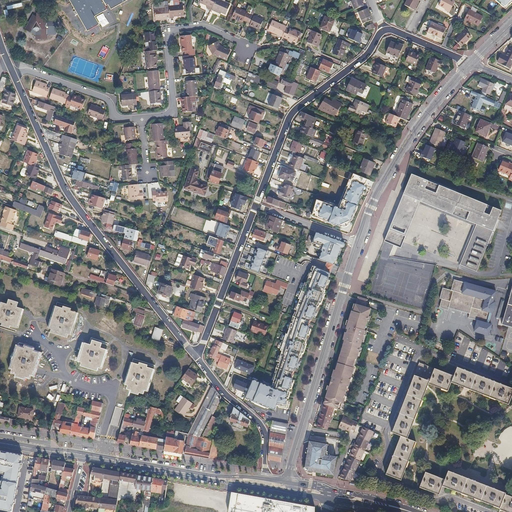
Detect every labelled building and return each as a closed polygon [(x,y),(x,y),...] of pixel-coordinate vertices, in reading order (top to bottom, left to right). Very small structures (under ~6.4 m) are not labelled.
[(81,0),(82,0),(81,2),(72,8),(71,10),(77,19),(79,19),(88,14),(90,15),(90,16),(94,24),(96,25),(113,15),(105,2),(101,1),(99,0),(81,0)] [(200,0),(198,4),(207,8),(208,6),(212,7),(215,0),(200,0)] [(230,4),(219,0),(215,0),(212,7),(211,10),(218,13),(219,11),(221,12),(225,14),(230,4)] [(347,0),(348,2),(351,1),(354,10),(360,7),(364,5),(362,1),(361,0),(347,0)] [(456,1),(455,0),(443,0),(441,5),(449,9),(449,10),(452,12),(456,1)] [(491,0),(503,9),(510,0),(491,0)] [(165,8),(154,9),(155,20),(166,19),(166,17),(170,17),(169,6),(169,5),(165,6),(165,8)] [(183,5),(169,6),(170,17),(170,18),(174,18),(174,17),(184,15),(183,5)] [(247,12),(236,7),(231,17),(243,22),(243,20),(247,22),(250,14),(246,13),(247,12)] [(361,10),(358,12),(362,23),(371,19),(367,8),(361,10)] [(485,16),(471,9),(466,17),(480,25),(485,16)] [(37,17),(33,15),(26,29),(37,35),(37,39),(47,38),(47,34),(56,33),(57,31),(57,28),(58,28),(58,22),(57,22),(56,19),(55,17),(48,17),(48,21),(46,22),(40,14),(37,17)] [(263,20),(250,14),(247,22),(246,22),(250,24),(249,26),(259,30),(263,20)] [(333,21),(325,17),(320,28),(329,31),(333,21)] [(286,27),(272,21),(268,30),(282,37),(286,28),(286,27)] [(447,27),(433,21),(428,31),(442,37),(447,27)] [(290,29),(286,28),(282,37),(290,40),(290,39),(293,40),(297,42),(301,32),(294,29),(294,30),(290,28),(290,29)] [(472,36),(466,29),(456,39),(462,45),(472,36)] [(321,34),(313,30),(308,42),(316,46),(321,34)] [(364,37),(349,31),(348,34),(363,40),(364,37)] [(146,42),(149,42),(155,41),(154,32),(145,33),(146,42)] [(182,43),(181,43),(181,47),(183,47),(183,51),(186,51),(186,56),(193,55),(193,49),(192,50),(191,36),(181,37),(182,43)] [(347,42),(340,39),(334,53),(343,57),(345,52),(344,51),(347,46),(345,45),(347,42)] [(214,40),(206,46),(211,53),(227,60),(231,51),(218,45),(214,40)] [(155,41),(149,42),(149,51),(156,50),(158,50),(157,41),(155,41)] [(395,45),(390,42),(385,53),(386,53),(385,56),(390,58),(391,55),(397,58),(403,46),(398,44),(397,46),(395,45)] [(505,55),(501,53),(497,60),(501,63),(501,64),(509,68),(511,62),(511,48),(509,47),(505,55)] [(149,51),(145,51),(147,69),(158,67),(157,60),(159,60),(158,55),(156,54),(156,50),(149,51)] [(288,55),(278,50),(272,65),(274,66),(273,69),(281,72),(288,55)] [(419,56),(409,51),(405,61),(415,66),(419,56)] [(184,63),(185,63),(185,69),(186,69),(187,74),(195,73),(195,68),(196,68),(195,58),(193,58),(193,55),(186,56),(184,56),(184,59),(184,63)] [(441,62),(430,57),(425,70),(434,74),(437,66),(439,67),(441,62)] [(334,63),(323,58),(318,68),(328,72),(330,67),(332,68),(334,63)] [(303,64),(299,62),(294,74),(298,75),(303,64)] [(385,67),(375,63),(371,73),(381,77),(385,67)] [(319,71),(311,67),(306,79),(314,82),(319,71)] [(220,69),(218,75),(214,85),(219,87),(224,75),(234,79),(236,76),(220,69)] [(158,71),(147,72),(149,92),(160,91),(158,71)] [(291,81),(281,77),(279,83),(283,85),(284,83),(286,85),(283,91),(292,95),(297,83),(291,81)] [(277,81),(268,78),(266,84),(275,88),(277,81)] [(411,78),(409,83),(406,90),(415,94),(420,82),(411,78)] [(495,84),(481,78),(478,86),(482,88),(481,92),(490,96),(495,84)] [(365,85),(351,79),(346,90),(360,96),(365,85)] [(186,81),(187,92),(185,92),(185,97),(195,96),(197,96),(196,80),(186,81)] [(47,85),(35,81),(31,92),(43,96),(42,97),(46,98),(49,89),(46,88),(47,85)] [(65,94),(52,89),(49,99),(65,105),(68,96),(65,95),(65,94)] [(15,95),(6,91),(2,102),(12,105),(15,95)] [(160,91),(149,92),(150,104),(161,103),(160,91)] [(470,94),(476,97),(471,107),(478,111),(485,97),(471,91),(470,94)] [(135,94),(121,95),(122,105),(136,104),(135,94)] [(268,105),(278,109),(282,97),(271,94),(268,105)] [(511,95),(509,94),(503,109),(511,112),(511,95)] [(68,96),(65,105),(65,107),(68,108),(69,106),(81,110),(84,101),(80,99),(77,98),(77,97),(72,96),(72,97),(68,96)] [(185,97),(182,97),(182,105),(183,112),(193,112),(192,102),(196,102),(195,96),(185,97)] [(38,103),(37,106),(49,110),(45,119),(50,121),(53,113),(56,107),(56,106),(44,102),(32,98),(31,101),(38,103)] [(332,102),(325,98),(318,110),(334,116),(341,104),(333,99),(332,102)] [(407,100),(401,98),(394,112),(392,111),(391,115),(399,118),(405,120),(411,104),(407,102),(407,100)] [(365,104),(355,100),(352,107),(366,112),(368,108),(363,107),(365,104)] [(100,108),(90,105),(86,115),(97,118),(96,119),(100,121),(104,111),(100,109),(100,108)] [(250,105),(249,109),(262,114),(263,115),(265,111),(250,105)] [(350,106),(348,110),(360,115),(361,111),(366,113),(366,112),(352,107),(350,106)] [(247,112),(251,114),(249,119),(258,123),(260,118),(262,114),(249,109),(247,112)] [(302,120),(305,121),(306,122),(304,125),(311,128),(315,118),(299,111),(297,116),(302,118),(302,120)] [(469,115),(459,111),(453,124),(464,128),(469,115)] [(391,115),(390,114),(387,121),(396,125),(399,118),(391,115)] [(57,115),(54,122),(65,126),(65,125),(67,125),(66,127),(65,131),(71,133),(75,121),(61,116),(57,115)] [(244,120),(234,116),(231,124),(240,128),(244,120)] [(490,124),(480,119),(475,131),(482,134),(485,135),(488,128),(490,124)] [(183,127),(174,128),(175,138),(190,137),(189,127),(188,122),(183,123),(183,127)] [(219,128),(217,128),(215,131),(217,132),(216,134),(225,138),(228,130),(229,131),(230,127),(221,123),(219,128)] [(257,125),(251,123),(248,129),(254,132),(257,125)] [(161,124),(151,125),(153,141),(156,141),(163,140),(161,124)] [(303,125),(302,125),(299,132),(312,138),(315,130),(311,128),(304,125),(303,125)] [(28,130),(19,126),(13,140),(15,141),(23,144),(26,137),(28,130)] [(133,127),(123,128),(124,140),(134,139),(133,127)] [(445,132),(436,128),(430,142),(439,146),(445,132)] [(368,133),(358,129),(352,143),(361,147),(364,138),(366,139),(368,133)] [(511,134),(505,132),(501,142),(511,146),(511,134)] [(61,140),(63,141),(62,144),(74,147),(75,143),(68,140),(69,137),(63,135),(61,140)] [(264,141),(265,140),(255,136),(252,144),(263,148),(263,147),(270,150),(272,144),(264,141)] [(310,138),(309,141),(318,145),(318,144),(329,148),(330,144),(319,140),(319,141),(310,138)] [(450,150),(459,154),(462,147),(463,148),(460,155),(465,158),(469,149),(464,146),(465,143),(455,138),(450,150)] [(214,144),(201,139),(198,147),(211,152),(214,144)] [(163,140),(156,141),(157,157),(167,156),(166,140),(163,140)] [(302,144),(293,140),(289,151),(297,154),(302,144)] [(133,143),(125,144),(128,165),(129,165),(136,164),(138,164),(136,148),(134,149),(133,143)] [(487,147),(477,143),(471,157),(482,162),(484,156),(483,155),(487,147)] [(58,148),(61,149),(59,154),(71,157),(74,148),(60,144),(58,148)] [(259,151),(251,148),(248,157),(256,161),(259,151)] [(39,154),(30,150),(25,162),(29,163),(35,166),(39,154)] [(302,159),(292,156),(288,167),(298,170),(302,159)] [(374,162),(358,156),(354,167),(369,173),(371,166),(373,167),(374,162)] [(248,157),(247,157),(242,169),(253,173),(254,168),(256,165),(256,166),(258,162),(256,161),(248,157)] [(163,165),(159,165),(159,171),(160,171),(161,176),(171,175),(170,164),(173,164),(173,161),(163,161),(163,165)] [(511,165),(502,161),(498,171),(510,176),(508,180),(511,181),(511,179),(511,165)] [(207,169),(213,171),(209,180),(218,183),(223,167),(210,162),(207,169)] [(35,166),(29,163),(25,174),(33,178),(35,174),(37,175),(40,168),(35,166)] [(119,170),(121,170),(122,180),(130,180),(130,177),(130,174),(131,174),(131,169),(129,169),(129,165),(128,165),(119,165),(119,170)] [(186,181),(188,181),(186,187),(204,194),(206,188),(202,187),(204,184),(198,182),(196,178),(199,169),(192,166),(186,181)] [(294,172),(281,167),(278,176),(291,181),(294,172)] [(80,171),(72,169),(70,177),(78,179),(80,171)] [(213,171),(207,169),(204,178),(209,180),(213,171)] [(456,192),(457,190),(430,179),(429,180),(411,173),(407,185),(403,194),(420,201),(473,223),(474,222),(477,223),(474,230),(469,242),(460,265),(476,272),(495,228),(498,220),(502,211),(456,192)] [(339,211),(316,202),(310,216),(342,228),(346,227),(347,225),(364,180),(353,176),(339,211)] [(318,181),(309,178),(306,187),(315,191),(318,181)] [(77,180),(76,184),(88,188),(89,186),(95,188),(95,187),(99,188),(100,186),(77,180),(77,179),(77,180)] [(109,189),(118,191),(119,183),(111,181),(109,189)] [(280,189),(278,189),(276,194),(286,198),(291,186),(282,183),(280,189)] [(138,184),(128,185),(129,200),(139,199),(139,198),(143,198),(142,192),(138,193),(138,184)] [(44,189),(43,191),(51,194),(51,193),(57,196),(59,192),(45,186),(44,189)] [(155,191),(152,191),(153,201),(156,201),(156,202),(168,201),(166,192),(155,193),(155,191)] [(244,195),(235,192),(231,204),(239,207),(244,195)] [(391,228),(393,223),(406,229),(404,233),(406,234),(420,201),(403,194),(389,227),(391,228)] [(104,198),(93,195),(90,205),(101,208),(104,198)] [(269,196),(267,201),(283,207),(285,202),(269,196)] [(61,204),(51,200),(48,208),(57,212),(61,204)] [(14,203),(12,207),(25,212),(26,207),(14,202),(14,203)] [(231,210),(219,206),(215,217),(224,220),(224,219),(227,220),(231,210)] [(16,210),(6,207),(5,207),(3,212),(4,212),(1,221),(0,223),(0,225),(12,230),(14,225),(11,224),(16,210)] [(115,213),(104,210),(102,220),(113,223),(115,213)] [(60,217),(47,213),(43,227),(51,229),(52,224),(53,221),(55,221),(58,222),(60,217)] [(282,220),(270,216),(265,227),(277,232),(282,220)] [(231,226),(219,222),(215,233),(224,237),(227,230),(229,231),(231,226)] [(127,227),(111,224),(110,228),(124,232),(123,233),(125,233),(127,227)] [(127,227),(125,233),(124,237),(133,240),(135,229),(127,227)] [(391,228),(389,227),(383,241),(400,248),(406,234),(404,233),(391,228)] [(270,234),(255,228),(252,236),(263,240),(265,235),(269,237),(270,234)] [(73,236),(55,230),(53,236),(72,241),(73,236)] [(75,236),(73,236),(72,241),(82,244),(83,245),(86,246),(90,233),(81,230),(79,238),(75,236)] [(342,244),(314,234),(311,241),(322,245),(316,260),(333,266),(342,244)] [(209,237),(214,239),(212,243),(216,244),(214,251),(219,253),(223,240),(218,238),(210,235),(209,237)] [(133,240),(124,238),(122,247),(130,249),(133,240)] [(279,246),(276,245),(275,249),(286,254),(290,244),(281,241),(279,246)] [(38,255),(40,250),(20,243),(19,248),(32,252),(31,254),(32,255),(33,255),(30,265),(32,265),(36,267),(40,268),(42,263),(38,261),(37,261),(39,255),(38,255)] [(39,255),(45,257),(64,264),(69,250),(60,246),(58,251),(46,247),(44,251),(44,252),(40,250),(38,255),(39,255)] [(258,274),(266,251),(251,246),(249,252),(254,254),(253,257),(249,255),(247,260),(252,261),(251,265),(246,263),(244,269),(258,274)] [(99,250),(89,247),(87,257),(96,260),(99,250)] [(203,257),(207,258),(208,256),(211,258),(213,253),(209,251),(205,250),(203,257)] [(149,255),(136,251),(133,261),(146,265),(146,264),(149,265),(152,256),(148,255),(149,255)] [(0,254),(0,258),(2,259),(18,265),(19,261),(8,257),(2,255),(0,254)] [(181,259),(179,265),(188,268),(190,263),(195,264),(197,259),(183,254),(181,259)] [(215,271),(223,274),(226,266),(219,264),(218,263),(213,262),(211,269),(215,271)] [(331,274),(314,266),(294,318),(278,369),(272,387),(253,379),(245,399),(273,410),(277,406),(286,408),(288,393),(294,373),(311,324),(331,274)] [(67,274),(52,269),(48,281),(63,286),(67,274)] [(248,275),(239,271),(235,280),(240,282),(238,286),(248,290),(250,286),(245,284),(248,275)] [(117,276),(109,274),(106,282),(106,284),(113,286),(117,276)] [(156,277),(149,274),(147,281),(154,283),(156,277)] [(204,280),(193,276),(190,287),(200,290),(202,284),(204,280)] [(288,284),(277,280),(276,284),(279,285),(286,288),(288,284)] [(465,283),(454,280),(451,291),(442,288),(439,299),(441,300),(439,308),(448,311),(448,309),(469,315),(468,319),(477,322),(474,332),(488,336),(491,326),(489,325),(492,314),(492,313),(493,313),(493,312),(494,312),(494,311),(494,310),(495,310),(495,309),(495,308),(495,307),(495,306),(495,305),(495,304),(495,303),(493,303),(496,292),(465,283)] [(276,284),(267,281),(263,289),(270,292),(275,294),(279,285),(276,284)] [(172,287),(160,283),(157,292),(169,296),(170,293),(171,289),(172,287)] [(511,287),(501,325),(511,328),(511,287)] [(94,291),(83,288),(81,293),(92,297),(94,291)] [(231,292),(229,297),(238,301),(239,299),(246,302),(248,298),(251,299),(253,295),(245,292),(244,296),(231,292)] [(98,296),(97,296),(94,304),(103,307),(105,299),(104,298),(105,295),(99,293),(98,296)] [(190,297),(193,299),(190,308),(196,309),(195,310),(201,312),(206,297),(191,293),(190,297)] [(367,300),(356,297),(354,305),(364,308),(367,300)] [(6,304),(0,303),(0,322),(2,323),(1,325),(9,328),(10,326),(16,328),(21,314),(17,313),(18,308),(16,307),(17,302),(8,299),(6,304)] [(341,349),(342,349),(340,356),(356,360),(364,331),(363,331),(370,309),(364,308),(354,305),(352,311),(350,311),(346,326),(342,325),(341,331),(344,332),(347,332),(347,335),(345,334),(341,349)] [(61,308),(54,306),(48,328),(50,329),(49,333),(66,338),(67,334),(69,335),(76,313),(69,311),(70,308),(62,306),(61,308)] [(178,306),(177,307),(175,315),(184,318),(185,318),(188,309),(180,306),(178,306)] [(132,313),(136,314),(133,323),(139,326),(142,316),(142,315),(143,311),(134,308),(132,313)] [(194,311),(188,309),(185,318),(191,321),(194,311)] [(241,314),(234,311),(229,324),(238,328),(241,321),(239,320),(241,314)] [(184,318),(182,323),(184,326),(196,330),(199,323),(191,321),(185,318),(184,318)] [(268,325),(253,320),(249,330),(264,336),(268,325)] [(236,330),(227,327),(222,338),(232,342),(236,330)] [(162,330),(155,328),(152,338),(150,338),(149,341),(157,343),(162,330)] [(86,349),(82,348),(77,362),(80,363),(79,366),(96,371),(97,368),(100,369),(105,350),(99,348),(101,343),(91,340),(89,345),(87,345),(86,349)] [(223,342),(217,340),(209,356),(214,359),(220,348),(223,342)] [(228,344),(223,342),(220,348),(225,351),(228,344)] [(23,349),(16,347),(9,368),(12,369),(11,372),(16,374),(15,376),(23,378),(24,376),(28,378),(29,374),(31,375),(33,370),(29,369),(30,365),(34,366),(38,353),(31,351),(32,349),(24,346),(23,349)] [(231,359),(221,355),(217,365),(226,369),(231,359)] [(340,356),(339,355),(337,364),(353,368),(356,360),(340,356)] [(137,364),(130,362),(125,380),(127,381),(126,384),(125,388),(130,390),(129,392),(136,394),(137,392),(142,394),(143,390),(145,390),(152,369),(145,366),(146,364),(138,362),(137,364)] [(453,376),(418,362),(391,432),(400,436),(385,474),(401,480),(416,442),(407,438),(428,383),(447,390),(451,382),(508,404),(511,392),(511,388),(457,367),(453,376)] [(332,385),(329,384),(323,405),(333,408),(337,410),(339,402),(341,403),(346,389),(347,389),(353,368),(337,364),(333,377),(331,377),(330,381),(333,382),(332,385)] [(198,376),(188,369),(181,378),(191,385),(198,376)] [(191,426),(188,433),(185,445),(184,454),(208,458),(209,452),(212,439),(206,438),(210,430),(205,428),(210,419),(212,420),(222,398),(221,397),(212,385),(212,386),(191,426)] [(192,403),(183,397),(174,410),(183,416),(192,403)] [(90,410),(84,409),(83,414),(83,415),(91,417),(98,419),(102,403),(92,400),(90,410)] [(65,404),(58,402),(55,414),(60,415),(61,415),(63,410),(65,404)] [(333,408),(323,405),(320,416),(330,419),(333,408)] [(33,409),(19,406),(17,416),(31,419),(33,409)] [(149,406),(148,410),(153,412),(160,414),(161,410),(161,409),(149,406)] [(249,420),(233,407),(229,420),(229,421),(246,427),(247,427),(248,425),(249,420)] [(153,412),(148,410),(145,420),(144,423),(145,423),(143,429),(142,430),(143,430),(142,432),(147,434),(153,412)] [(330,419),(320,416),(317,426),(327,429),(330,419)] [(342,416),(340,421),(338,426),(346,430),(349,431),(350,429),(353,430),(356,423),(342,416)] [(128,419),(124,418),(122,424),(125,424),(143,429),(145,423),(144,423),(133,420),(128,419)] [(289,424),(272,420),(270,428),(268,459),(280,462),(289,424)] [(63,422),(61,427),(60,432),(69,434),(71,426),(70,426),(68,426),(65,425),(65,422),(63,422)] [(70,426),(71,426),(69,434),(79,435),(80,429),(76,428),(77,424),(74,423),(73,425),(71,425),(70,426)] [(81,427),(80,429),(79,435),(94,438),(96,428),(90,426),(90,427),(90,429),(81,427)] [(362,426),(360,433),(358,437),(368,441),(372,431),(362,426)] [(165,440),(163,450),(162,454),(169,455),(176,456),(176,452),(181,453),(184,441),(185,435),(178,433),(177,440),(173,439),(174,438),(174,435),(176,435),(177,431),(175,430),(167,428),(166,436),(165,437),(165,440)] [(134,434),(131,433),(129,444),(138,446),(141,435),(134,434)] [(123,435),(119,434),(117,442),(124,443),(126,435),(123,435)] [(159,439),(141,435),(138,446),(163,450),(165,440),(159,439)] [(368,441),(358,437),(355,443),(354,443),(352,445),(354,446),(364,451),(368,441)] [(212,439),(209,452),(208,458),(215,459),(219,441),(212,439)] [(311,449),(307,448),(301,467),(304,471),(310,472),(310,469),(312,470),(312,469),(315,469),(314,471),(317,472),(317,473),(323,474),(323,473),(332,474),(333,468),(333,465),(335,459),(326,457),(328,445),(312,442),(311,449)] [(354,446),(352,449),(349,456),(349,457),(359,461),(364,451),(354,446)] [(22,454),(0,450),(0,469),(2,470),(1,479),(0,478),(0,508),(11,510),(22,454)] [(359,461),(349,457),(340,477),(350,481),(359,461)] [(49,460),(41,458),(39,470),(47,471),(49,460)] [(65,463),(52,460),(51,469),(57,470),(62,471),(63,468),(65,463)] [(63,468),(62,471),(62,475),(66,475),(72,476),(73,469),(72,469),(69,468),(67,468),(63,468)] [(104,470),(92,468),(90,474),(95,475),(98,475),(97,485),(102,486),(103,478),(104,470)] [(121,473),(104,470),(103,478),(114,480),(114,481),(119,482),(120,480),(121,473)] [(439,495),(442,486),(500,508),(499,510),(505,511),(511,511),(511,496),(505,494),(506,493),(448,471),(444,479),(425,472),(419,486),(439,495)] [(136,475),(121,473),(120,480),(130,482),(135,483),(136,475)] [(152,478),(136,475),(135,483),(135,488),(136,488),(145,490),(151,490),(152,478)] [(163,480),(152,478),(151,490),(151,492),(160,493),(161,489),(161,484),(162,485),(163,480)] [(34,479),(32,479),(31,484),(36,485),(44,487),(45,481),(38,480),(34,479)] [(119,482),(118,488),(117,493),(116,500),(117,500),(122,500),(127,501),(130,482),(120,480),(119,482)] [(44,487),(36,485),(35,491),(38,492),(45,494),(46,488),(44,487)] [(47,488),(46,488),(45,494),(44,495),(50,496),(54,497),(56,498),(58,491),(57,491),(47,488)] [(67,494),(58,491),(56,498),(57,498),(65,500),(67,494)] [(45,494),(38,492),(36,502),(42,503),(44,495),(45,494)] [(313,511),(314,507),(257,497),(242,494),(231,492),(227,511),(313,511)] [(39,511),(46,511),(50,496),(44,495),(42,503),(41,510),(40,510),(39,511)] [(80,496),(76,495),(75,505),(78,506),(88,507),(90,497),(80,496)] [(100,498),(90,497),(88,507),(96,507),(98,508),(100,498)] [(116,500),(100,498),(98,508),(104,508),(115,510),(117,500),(116,500)]
